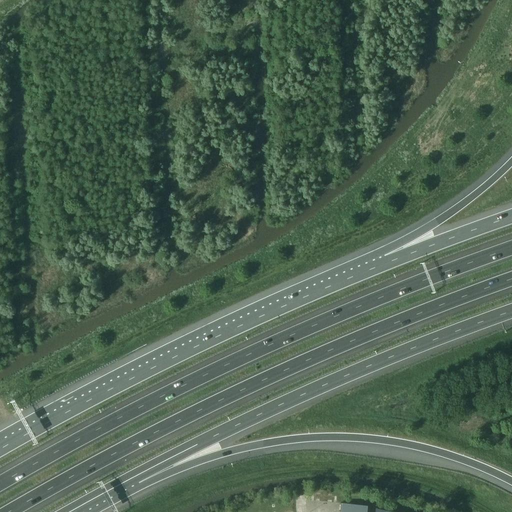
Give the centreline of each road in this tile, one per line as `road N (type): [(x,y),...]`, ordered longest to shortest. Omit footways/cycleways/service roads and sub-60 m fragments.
road 1 (motorway): [(511,250),(209,373),(0,484)]
road 2 (motorway): [(12,511),(262,381),(511,280)]
road 3 (motorway): [(384,263),(174,355),(0,449)]
road 4 (motorway): [(133,478),(255,416),(511,311)]
road 5 (motorway): [(133,478),(245,447),(370,438),(429,449),(511,480)]
road 6 (motorway): [(511,161),(384,263)]
road 7 (motorway): [(511,217),(384,263)]
